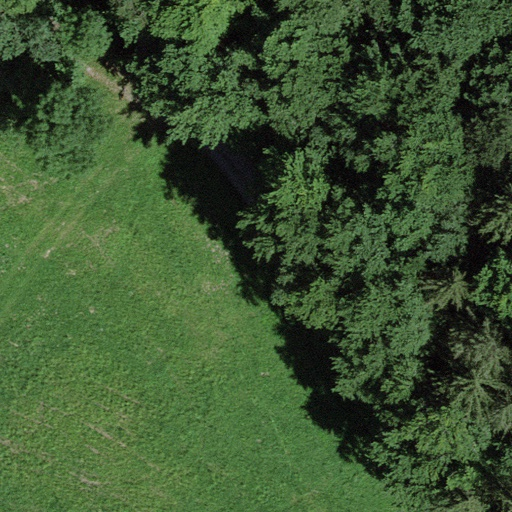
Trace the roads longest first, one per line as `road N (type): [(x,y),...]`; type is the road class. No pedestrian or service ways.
road 1 (track): [(370,352),(200,138),(135,20),(132,0)]
road 2 (track): [(440,511),(425,452),(370,352)]
